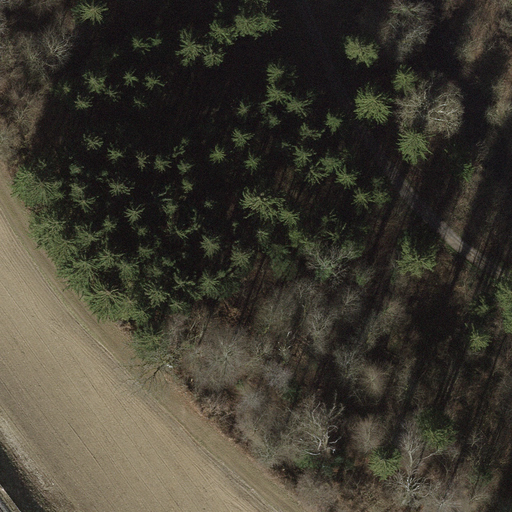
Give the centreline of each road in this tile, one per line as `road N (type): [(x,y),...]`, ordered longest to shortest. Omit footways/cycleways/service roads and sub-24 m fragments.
road 1 (track): [(0,194),(38,257),(108,341),(292,511)]
road 2 (track): [(511,282),(441,228),(377,154),(301,0)]
